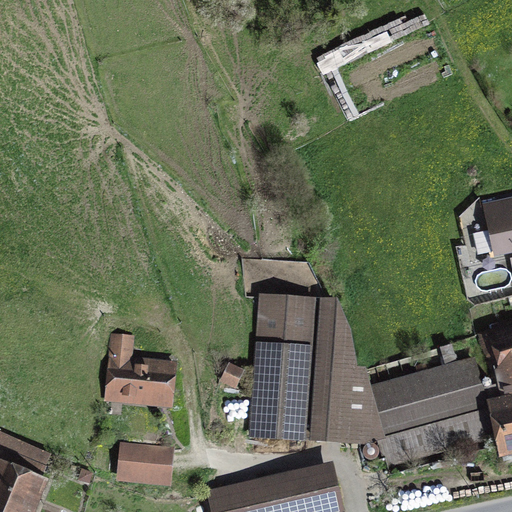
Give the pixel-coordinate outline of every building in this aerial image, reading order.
[(474,234),(478,254),(511,246),(511,216),(492,221),(494,230),(474,234)] [(262,297),(259,344),(308,348),(311,301),(262,297)] [(335,302),(311,301),(308,348),(302,439),(359,443),(379,439),(366,390),(367,390),(361,370),(353,372),(345,327),(335,302)] [(506,389),(511,387),(511,322),(480,334),(500,391),(506,389)] [(120,336),(112,391),(173,400),(178,365),(133,358),(136,339),(120,336)] [(302,439),(308,348),(259,344),(252,435),(302,439)] [(493,433),(473,361),(367,390),(366,390),(379,439),(386,464),(493,433)] [(222,379),(235,386),(242,372),(229,366),(222,379)] [(511,387),(506,389),(508,405),(496,408),(506,453),(511,451),(511,387)] [(0,511),(27,511),(49,455),(0,432),(0,511)] [(170,450),(125,445),(121,477),(166,481),(170,450)] [(317,511),(340,507),(334,478),(212,505),(213,511),(317,511)]
